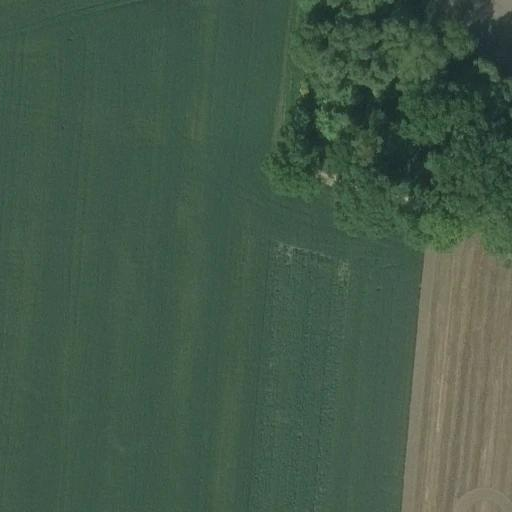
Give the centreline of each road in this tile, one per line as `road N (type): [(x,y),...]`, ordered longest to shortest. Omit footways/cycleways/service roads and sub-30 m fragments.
road 1 (track): [(299,0),(276,119),(237,180),(210,251),(0,283)]
road 2 (track): [(256,153),(511,241)]
road 3 (track): [(511,165),(390,0)]
